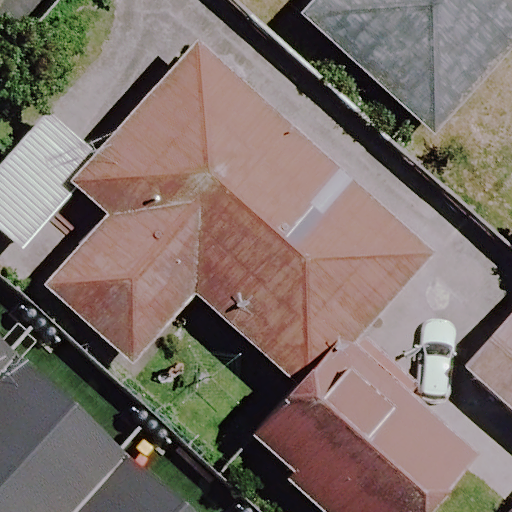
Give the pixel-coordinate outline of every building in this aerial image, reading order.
[(511,37),(511,0),(316,0),(293,26),(421,140),(511,37)] [(0,272),(5,277),(70,205),(94,226),(29,299),(118,379),(184,306),(279,392),(230,447),(301,511),(426,511),(467,466),(341,353),(416,269),(178,54),(114,125),(68,83),(0,159),(0,272)] [(511,319),(453,382),(511,437),(511,319)] [(68,490),(0,361),(0,511),(243,511),(169,437),(68,490)] [(511,511),(511,503),(503,511),(511,511)]
